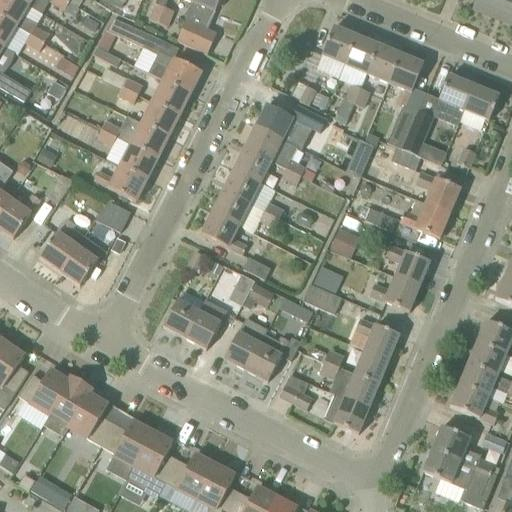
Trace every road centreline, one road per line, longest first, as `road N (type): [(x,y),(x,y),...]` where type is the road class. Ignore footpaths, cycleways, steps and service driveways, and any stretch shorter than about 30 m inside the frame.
road 1 (residential): [(105,342),(276,0)]
road 2 (residential): [(367,475),(390,459),(511,162)]
road 3 (residential): [(367,475),(337,472),(105,342)]
road 4 (tertiary): [(511,70),(344,0)]
road 5 (residential): [(105,342),(0,275)]
